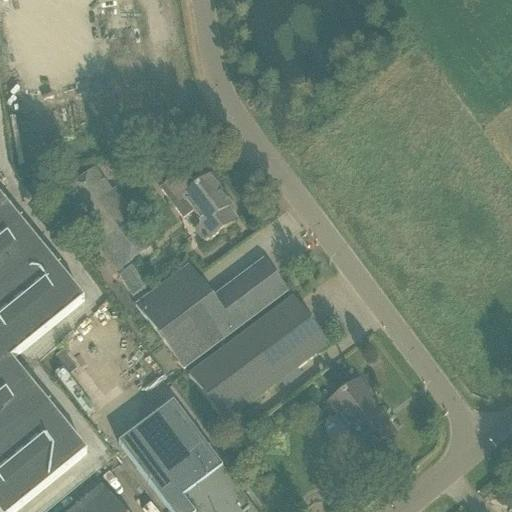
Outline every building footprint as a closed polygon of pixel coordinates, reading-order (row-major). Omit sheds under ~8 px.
[(117,274),(138,258),(122,236),(140,222),(117,190),(113,193),(95,168),(58,195),(117,274)] [(230,208),(209,180),(200,186),(188,171),(161,192),(182,220),(192,212),(203,227),(196,231),(206,244),(235,222),(227,210),(230,208)] [(0,511),(16,511),(87,455),(11,362),(84,302),(0,199),(0,511)] [(183,371),(288,293),(264,261),(212,299),(188,267),(135,307),(183,371)] [(188,377),(224,425),(329,347),(293,299),(188,377)] [(329,405),(366,455),(372,464),(386,454),(387,448),(383,443),(394,435),(367,399),(370,397),(359,383),(329,405)] [(254,511),(173,404),(118,445),(168,511),(254,511)] [(250,460),(248,442),(236,443),(237,456),(241,455),(241,461),(250,460)] [(73,511),(121,511),(102,489),(73,511)]
